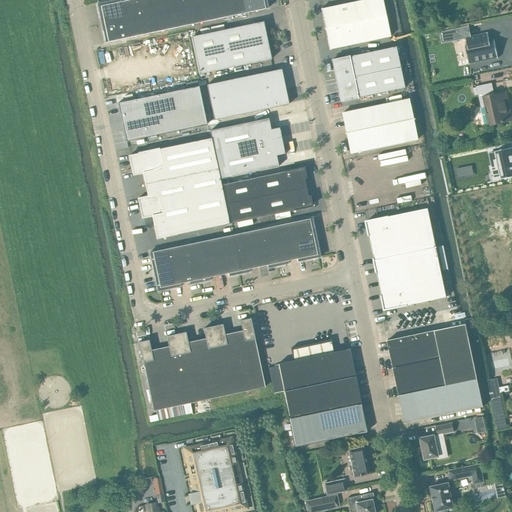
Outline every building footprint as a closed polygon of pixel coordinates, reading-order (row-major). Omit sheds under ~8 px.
[(119,0),(114,0),(96,4),(100,19),(103,18),(103,23),(123,18),(119,0)] [(119,0),(123,18),(128,38),(147,34),(140,0),(128,0),(120,2),(120,0),(119,0)] [(140,0),(147,34),(167,30),(160,0),(140,0)] [(160,0),(167,30),(186,26),(180,0),(160,0)] [(180,0),(186,26),(206,22),(201,0),(180,0)] [(201,0),(206,22),(225,17),(221,0),(201,0)] [(221,0),(225,17),(245,13),(242,0),(221,0)] [(242,0),(245,13),(268,8),(266,0),(242,0)] [(390,37),(381,0),(365,0),(322,9),(321,9),(329,50),(330,50),(330,49),(390,37)] [(123,18),(103,23),(104,27),(101,28),(105,43),(128,38),(123,18)] [(267,41),(263,22),(191,37),(195,56),(267,41)] [(469,26),(439,33),(442,44),(466,39),(467,45),(465,46),(469,65),(498,58),(494,39),(489,41),(488,33),(471,36),(469,26)] [(271,60),(267,41),(195,56),(199,74),(271,60)] [(395,47),(331,60),(336,81),(400,68),(395,47)] [(400,68),(336,81),(340,102),(404,88),(400,68)] [(281,69),(206,85),(214,120),(288,105),(281,69)] [(489,106),(493,124),(511,120),(506,93),(492,96),(489,85),(492,84),(491,84),(476,87),(477,88),(473,89),(475,96),(478,95),(481,108),(489,106)] [(198,86),(117,103),(125,142),(206,125),(198,86)] [(343,113),(347,133),(413,119),(408,99),(343,113)] [(268,119),(209,131),(211,138),(217,169),(219,179),(278,167),(276,156),(284,154),(279,128),(275,128),(270,130),(268,119)] [(413,119),(347,133),(351,154),(417,140),(413,119)] [(449,137),(448,130),(440,132),(441,139),(449,137)] [(187,175),(192,197),(222,191),(221,185),(219,179),(217,169),(211,138),(138,153),(138,154),(128,156),(132,175),(142,173),(144,184),(187,175)] [(500,151),(497,151),(499,159),(503,179),(511,177),(511,176),(511,148),(507,149),(504,150),(500,151)] [(285,172),(221,185),(222,191),(225,205),(306,187),(304,178),(305,178),(303,168),(285,172)] [(192,197),(187,175),(144,184),(147,197),(137,199),(139,208),(192,197)] [(229,224),(293,210),(312,206),(309,196),(308,197),(306,187),(225,205),(229,224)] [(451,194),(459,234),(463,253),(481,249),(478,236),(482,235),(472,190),(451,194)] [(151,216),(154,228),(156,239),(229,224),(225,205),(222,191),(192,197),(139,208),(142,218),(151,216)] [(374,261),(436,248),(428,209),(366,222),(369,236),(374,259),(374,261)] [(312,234),(315,233),(312,218),(289,223),(293,243),(313,238),(312,234)] [(277,266),(288,264),(287,261),(296,259),(293,243),(289,223),(269,227),(277,266)] [(267,266),(268,268),(277,266),(269,227),(250,231),(257,268),(267,266)] [(239,274),(249,272),(248,270),(257,268),(250,231),(230,235),(239,274)] [(228,274),(229,277),(239,274),(230,235),(211,240),(219,276),(228,274)] [(320,257),(317,242),(314,243),(313,238),(293,243),(296,259),(297,262),(320,257)] [(192,244),(200,283),(210,281),(209,278),(219,276),(211,240),(192,244)] [(172,248),(176,268),(180,287),(180,284),(189,282),(189,285),(200,283),(192,244),(172,248)] [(156,272),(176,268),(172,248),(149,253),(152,268),(155,267),(156,272)] [(374,261),(375,266),(377,273),(382,296),(381,296),(384,310),(446,297),(436,248),(374,261)] [(511,252),(510,253),(508,273),(495,276),(497,287),(510,284),(511,287),(511,252)] [(476,266),(483,265),(481,257),(474,259),(476,266)] [(176,268),(156,272),(157,276),(154,277),(157,292),(180,287),(176,268)] [(476,307),(477,312),(493,308),(495,298),(493,286),(492,285),(489,283),(487,281),(479,279),(474,280),(480,306),(476,307)] [(242,331),(233,333),(246,391),(264,387),(250,319),(240,321),(242,331)] [(224,335),(222,325),(213,327),(227,395),(246,391),(233,333),(224,335)] [(387,342),(390,341),(393,369),(472,353),(466,325),(435,331),(387,341),(387,342)] [(213,327),(203,329),(205,339),(196,341),(209,399),(227,395),(213,327)] [(176,335),(190,403),(209,399),(196,341),(187,343),(185,333),(176,335)] [(168,347),(159,348),(172,407),(190,403),(176,335),(166,337),(168,347)] [(291,348),(293,361),(333,352),(330,340),(291,348)] [(141,360),(142,360),(153,411),(172,407),(159,348),(150,350),(148,341),(138,343),(139,345),(138,345),(139,352),(140,351),(141,353),(140,354),(141,360)] [(293,361),(278,364),(283,391),(353,378),(355,377),(347,350),(349,350),(349,349),(339,351),(333,352),(293,361)] [(396,369),(399,396),(477,380),(472,353),(393,369),(396,369)] [(358,405),(360,405),(353,378),(283,391),(289,419),(358,405)] [(502,400),(500,393),(509,391),(508,386),(499,387),(497,378),(489,380),(488,380),(492,402),(493,402),(502,400)] [(404,424),(483,407),(477,380),(399,396),(399,397),(402,396),(404,424)] [(356,434),(366,432),(358,405),(289,419),(295,447),(356,434)] [(436,427),(438,435),(453,432),(452,424),(436,427)] [(420,439),(425,460),(438,457),(434,436),(420,439)] [(183,448),(194,495),(190,495),(191,503),(195,502),(197,511),(234,511),(248,509),(231,438),(183,448)] [(354,478),(369,474),(363,447),(348,450),(354,478)] [(474,484),(483,482),(480,465),(449,471),(451,480),(472,476),(474,484)] [(159,478),(154,479),(156,491),(158,503),(164,502),(161,490),(159,478)] [(344,479),(324,484),(327,495),(346,491),(344,479)] [(503,482),(494,484),(497,499),(506,497),(503,482)] [(448,483),(430,487),(435,511),(449,509),(450,511),(458,509),(456,499),(452,500),(448,483)] [(355,511),(357,511),(373,511),(373,508),(376,507),(373,493),(347,498),(349,511),(355,511)] [(311,501),(305,502),(307,511),(315,511),(319,511),(339,507),(336,495),(316,499),(311,501)] [(146,505),(147,511),(158,511),(158,509),(156,509),(155,503),(146,505)]
